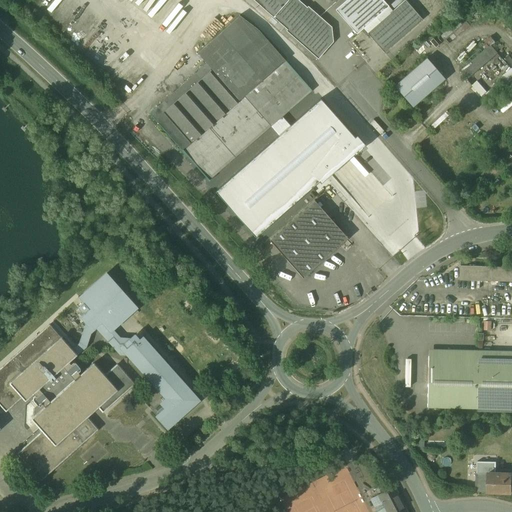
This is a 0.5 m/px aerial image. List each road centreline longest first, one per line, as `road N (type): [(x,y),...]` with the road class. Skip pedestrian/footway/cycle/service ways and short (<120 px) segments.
road 1 (secondary): [(288,332),(103,125),(0,26)]
road 2 (residential): [(285,382),(181,466),(57,511)]
road 3 (residential): [(360,81),(348,91),(443,196),(469,237)]
road 4 (secondary): [(469,237),(338,335)]
road 5 (residential): [(335,384),(391,447),(426,511)]
